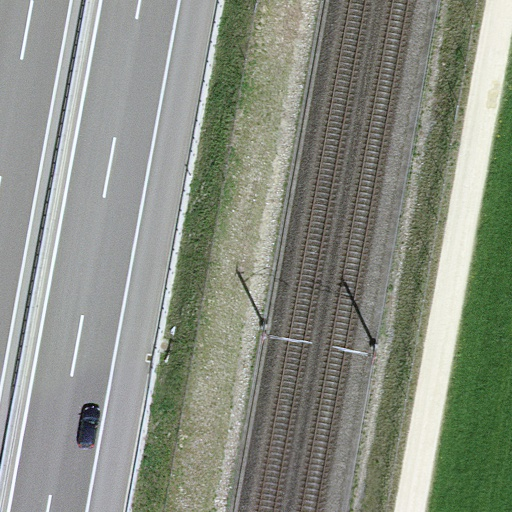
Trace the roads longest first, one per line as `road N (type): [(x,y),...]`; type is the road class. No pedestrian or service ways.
road 1 (motorway): [(47,511),(139,0)]
road 2 (track): [(411,511),(502,0)]
road 3 (motorway): [(31,0),(0,177)]
